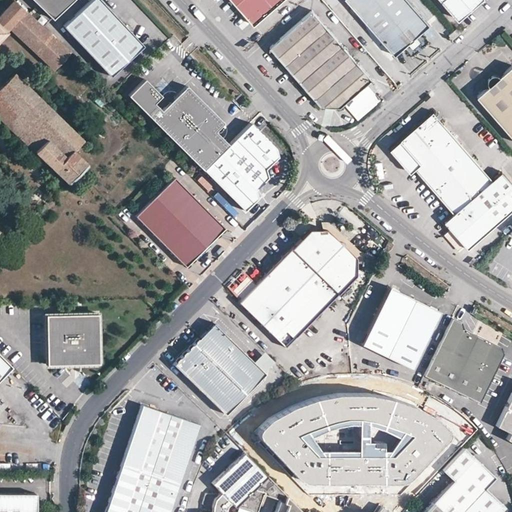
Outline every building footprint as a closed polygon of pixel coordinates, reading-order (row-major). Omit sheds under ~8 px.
[(68,51),(13,0),(11,0),(0,11),(0,36),(8,28),(52,69),(68,51)] [(34,0),(54,20),(75,0),(34,0)] [(100,0),(89,0),(63,26),(109,73),(141,42),(100,0)] [(234,0),(256,24),(282,0),(234,0)] [(347,0),(395,55),(404,47),(422,32),(431,25),(409,0),(347,0)] [(461,17),(480,0),(446,0),(453,7),(461,17)] [(270,46),(318,102),(342,103),(371,78),(312,9),(270,46)] [(448,34),(453,40),(462,33),(457,27),(448,34)] [(413,58),(430,43),(422,32),(404,47),(413,58)] [(477,94),(511,135),(511,64),(500,74),(501,76),(502,79),(502,82),(500,85),(497,87),(493,88),(490,87),(487,85),(477,94)] [(486,82),(487,85),(490,87),(493,88),(497,87),(500,85),(502,82),(502,79),(501,76),(500,74),(497,72),(494,71),(491,72),(488,73),(486,76),(485,79),(486,82)] [(0,86),(0,118),(65,182),(86,161),(72,148),(81,139),(13,73),(0,86)] [(162,93),(146,76),(129,92),(145,109),(162,93)] [(224,121),(187,83),(161,108),(153,117),(202,168),(228,143),(215,129),(224,121)] [(53,99),(63,108),(68,103),(57,94),(53,99)] [(161,108),(154,101),(145,109),(153,117),(161,108)] [(493,179),(434,113),(396,146),(406,157),(400,162),(410,174),(415,169),(453,212),(444,220),(468,246),(511,208),(511,181),(502,170),(500,172),(493,179)] [(273,147),(249,122),(228,143),(202,168),(242,207),(254,195),(253,188),(266,175),(263,166),(274,154),(273,147)] [(391,150),(400,162),(406,157),(396,146),(391,150)] [(173,174),(135,213),(188,265),(226,227),(173,174)] [(353,260),(323,230),(307,231),(282,257),(328,302),(352,277),(353,260)] [(216,257),(233,240),(226,233),(209,249),(216,257)] [(328,302),(282,257),(253,286),(236,304),(282,349),(328,302)] [(223,291),(236,304),(253,286),(240,274),(223,291)] [(438,311),(387,287),(360,344),(410,369),(438,311)] [(101,364),(100,314),(48,315),(49,365),(101,364)] [(477,336),(463,329),(461,323),(451,318),(423,375),(451,389),(477,336)] [(265,372),(213,322),(172,363),(224,414),(265,372)] [(500,347),(477,336),(451,389),(479,402),(503,354),(500,347)] [(0,353),(0,377),(12,365),(0,353)] [(511,390),(495,425),(509,432),(506,437),(511,440),(511,390)] [(200,425),(143,405),(123,461),(180,481),(200,425)] [(351,410),(299,410),(299,424),(274,424),(273,462),(299,462),(299,487),(325,487),(325,500),(351,499),(352,499),(351,410)] [(426,422),(400,422),(400,410),(353,410),(351,410),(352,499),(376,499),(377,487),(400,486),(400,461),(426,461),(426,422)] [(43,429),(47,433),(57,424),(53,419),(43,429)] [(0,455),(10,455),(10,441),(0,441),(0,455)] [(494,475),(463,446),(441,469),(452,479),(421,511),(497,511),(504,505),(484,487),(494,476),(494,475)] [(254,488),(267,476),(243,451),(212,482),(221,491),(213,499),(210,511),(251,511),(255,511),(256,511),(265,492),(254,488)] [(169,511),(180,481),(123,461),(104,511),(169,511)] [(265,492),(283,499),(285,495),(267,476),(254,488),(263,491),(265,492)] [(35,511),(35,491),(0,491),(0,511),(35,511)] [(283,499),(277,511),(301,511),(285,495),(283,499)]
